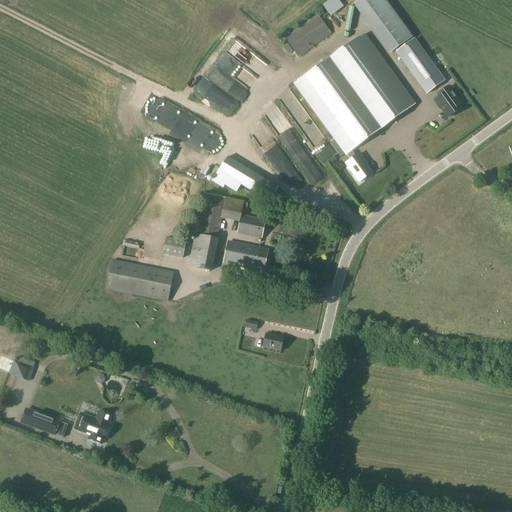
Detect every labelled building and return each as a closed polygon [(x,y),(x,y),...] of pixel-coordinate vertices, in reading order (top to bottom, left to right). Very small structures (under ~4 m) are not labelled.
[(360,0),(353,5),(389,55),(413,38),(384,0),(360,0)] [(324,14),(331,25),(345,16),(337,5),(324,14)] [(298,57),(331,33),(317,13),(284,38),(298,57)] [(416,103),(365,33),(338,52),(328,60),(295,84),(346,154),(351,150),(378,131),(377,130),(388,121),(389,123),(416,103)] [(413,40),(396,52),(421,86),(422,86),(422,85),(431,79),(436,87),(444,81),(413,40)] [(289,55),(293,51),(288,44),(283,47),(289,55)] [(239,70),(249,61),(240,51),(230,60),(239,70)] [(279,53),(267,59),(275,76),(288,70),(279,53)] [(223,63),(215,73),(236,90),(248,75),(242,71),(239,75),(233,70),(236,67),(232,64),(229,67),(223,63)] [(434,101),(439,107),(448,118),(460,109),(458,107),(461,104),(448,87),(438,95),(439,97),(434,101)] [(313,198),(322,193),(292,134),(279,141),(292,167),(297,165),(313,198)] [(215,136),(195,178),(210,185),(230,144),(215,136)] [(355,156),(351,150),(346,154),(351,160),(345,164),(359,182),(371,173),(366,166),(368,165),(366,162),(365,163),(359,154),(355,156)] [(217,172),(212,181),(224,188),(225,185),(237,192),(241,185),(269,202),(278,187),(226,156),(217,172)] [(330,166),(337,161),(334,156),(327,161),(330,166)] [(186,175),(195,162),(189,158),(180,171),(186,175)] [(275,174),(283,190),(296,183),(288,167),(275,174)] [(217,239),(221,219),(239,222),(237,234),(262,239),(265,221),(241,216),(244,201),(224,197),(224,198),(205,194),(200,223),(195,222),(192,234),(195,235),(188,266),(212,271),(218,239),(217,239)] [(163,255),(183,259),(187,242),(167,238),(163,255)] [(268,250),(228,242),(224,263),(264,271),(268,250)] [(112,260),(106,290),(167,302),(173,272),(112,260)] [(256,330),(258,322),(246,320),(244,327),(256,330)] [(280,351),(283,337),(265,334),(263,347),(280,351)] [(14,361),(9,374),(28,381),(33,368),(14,361)] [(118,401),(119,391),(108,390),(107,401),(118,401)] [(59,422),(26,409),(21,423),(54,435),(59,422)] [(96,419),(80,413),(74,429),(90,435),(88,440),(101,444),(103,440),(105,440),(111,425),(109,424),(112,416),(98,411),(96,419)] [(18,500),(10,497),(8,506),(15,508),(18,500)]
